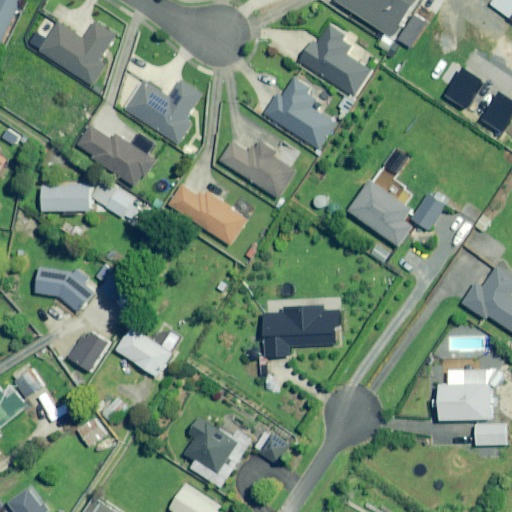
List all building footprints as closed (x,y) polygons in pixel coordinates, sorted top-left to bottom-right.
[(0,0),(0,52),(25,0),(24,0),(0,0)] [(338,0),(337,2),(385,32),(377,45),(389,53),(422,0),(338,0)] [(427,24),(415,16),(400,40),(412,48),(427,24)] [(117,35),(96,21),(84,38),(60,22),(41,51),(93,86),(109,63),(102,58),(117,35)] [(346,37),(330,26),(318,44),(314,41),(301,62),(355,97),(372,72),(347,55),(352,48),(343,42),(346,37)] [(464,68),(446,95),(464,107),(483,80),(464,68)] [(311,89),(296,79),(284,98),(278,94),(265,114),(320,149),(336,124),(311,108),(316,101),(307,95),(311,89)] [(203,94),(182,81),(172,97),(146,81),(127,111),(180,144),(193,123),(187,119),(203,94)] [(511,99),(501,92),(483,119),(502,131),(511,115),(511,99)] [(156,160),(154,159),(116,135),(113,140),(92,127),(80,146),(94,155),(93,158),(137,186),(143,176),(145,177),(156,160)] [(277,153),(259,141),(251,154),(233,142),(221,160),(278,197),(295,171),(274,157),(277,153)] [(120,189),(103,178),(91,197),(125,218),(126,216),(133,220),(143,203),(137,199),(138,197),(122,187),(120,189)] [(414,210),(372,181),(351,211),(400,247),(414,227),(406,221),(414,210)] [(40,212),(89,211),(88,185),(39,186),(40,212)] [(197,195),(193,193),(182,186),(169,206),(232,245),(249,219),(218,200),(205,192),(204,194),(200,191),(197,195)] [(429,193),(412,219),(429,230),(446,205),(429,193)] [(328,205),(328,203),(328,200),(327,198),(325,196),(323,195),(321,195),(318,195),(316,196),(314,198),(313,200),(312,202),(313,205),(314,207),(315,209),(318,210),(320,210),(322,210),(325,209),(327,207),(328,205)] [(290,202),(281,197),(275,206),(284,212),(290,202)] [(472,209),(465,204),(456,216),(463,221),(472,209)] [(263,245),(256,240),(245,257),(252,261),(263,245)] [(59,245),(54,258),(63,261),(68,248),(59,245)] [(138,260),(129,254),(118,269),(127,275),(138,260)] [(104,265),(96,276),(103,281),(111,270),(104,265)] [(511,297),(511,274),(499,266),(485,287),(478,282),(464,304),(488,320),(490,317),(511,331),(511,340),(508,346),(511,348),(511,297)] [(73,274),(71,272),(39,267),(35,293),(58,297),(78,312),(94,293),(84,284),(88,279),(75,270),(73,274)] [(127,285),(110,273),(97,290),(113,302),(127,285)] [(293,347),(338,346),(338,332),(341,332),(341,311),(326,312),(326,306),(286,307),(286,313),(266,314),(267,358),(293,357),(293,347)] [(173,354),(133,327),(117,350),(157,377),(173,354)] [(83,337),(68,358),(88,372),(108,343),(92,332),(86,339),(83,337)] [(491,420),(490,370),(454,371),(454,385),(443,385),(444,421),(491,420)] [(41,390),(29,373),(16,382),(28,399),(41,390)] [(0,455),(1,454),(0,452),(0,438),(3,436),(0,432),(0,428),(28,405),(12,386),(5,392),(0,385),(0,455)] [(130,409),(119,398),(103,414),(114,425),(130,409)] [(78,415),(74,407),(61,415),(66,423),(78,415)] [(108,435),(96,418),(79,431),(91,447),(108,435)] [(222,430),(203,418),(189,438),(196,443),(188,454),(197,460),(192,468),(222,488),(254,440),(227,422),(222,430)] [(508,425),(479,425),(479,445),(508,445),(508,425)] [(260,452),(278,465),(290,447),(272,434),(260,452)] [(449,466),(454,475),(472,465),(467,455),(449,466)] [(222,511),(225,509),(188,485),(172,509),(175,511),(222,511)] [(49,511),(31,488),(11,504),(17,511),(49,511)] [(115,511),(95,499),(86,511),(115,511)]
